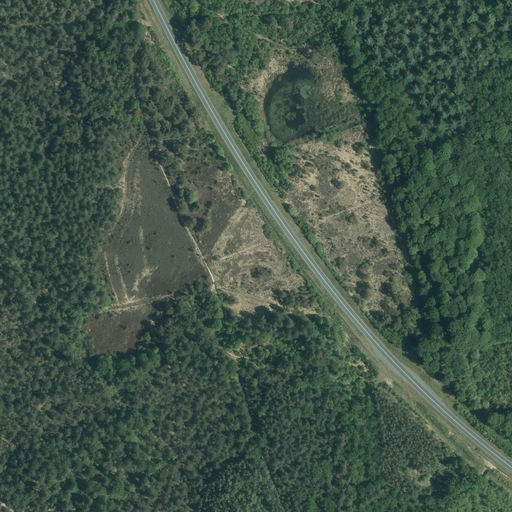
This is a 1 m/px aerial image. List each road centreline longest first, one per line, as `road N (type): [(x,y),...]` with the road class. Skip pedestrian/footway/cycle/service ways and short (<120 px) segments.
road 1 (trunk): [(511,466),(422,391),(320,276),(243,165),(153,0)]
road 2 (track): [(109,21),(145,24),(136,98),(213,284),(205,299),(213,336),(259,369),(252,424),(284,511)]
